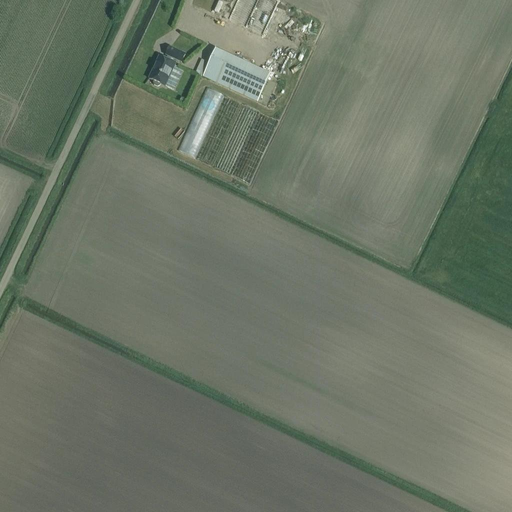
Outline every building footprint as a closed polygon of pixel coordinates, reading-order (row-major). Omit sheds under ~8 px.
[(274,14),(269,25),(275,28),(280,17),(274,14)] [(149,79),(152,81),(154,81),(153,83),(154,85),(157,87),(160,86),(160,84),(162,85),(165,87),(176,64),(174,64),(176,60),(181,62),(185,54),(170,47),(166,55),(168,56),(166,60),(159,57),(149,79)] [(270,75),(238,59),(215,49),(203,77),(257,102),(270,75)] [(316,53),(297,99),(312,106),(331,59),(316,53)] [(181,87),(191,67),(183,63),(174,84),(181,87)] [(354,74),(345,93),(360,100),(368,80),(354,74)] [(212,85),(187,148),(203,154),(228,91),(212,85)] [(257,123),(264,108),(251,103),(245,117),(257,123)] [(226,147),(218,164),(250,177),(253,177),(258,166),(257,159),(262,159),(261,150),(262,149),(261,139),(254,136),(257,128),(245,123),(240,124),(237,131),(228,132),(235,135),(231,143),(233,144),(223,145),(226,147)]
